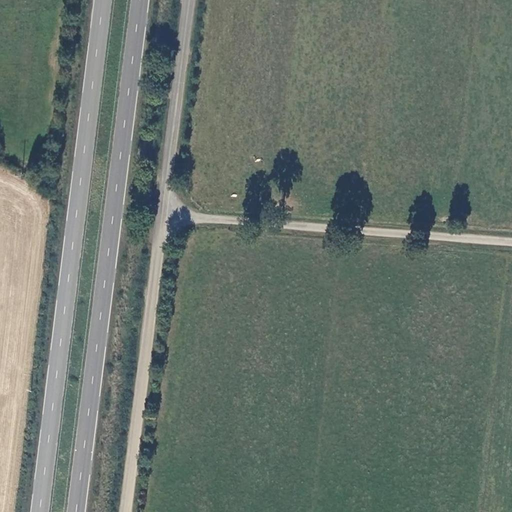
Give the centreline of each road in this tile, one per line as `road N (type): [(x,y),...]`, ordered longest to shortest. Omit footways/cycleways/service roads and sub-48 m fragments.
road 1 (trunk): [(74,511),(138,0)]
road 2 (trunk): [(103,0),(39,511)]
road 3 (unclassified): [(511,240),(162,216)]
road 4 (unclassified): [(125,511),(162,216)]
road 5 (unclassified): [(162,216),(189,0)]
